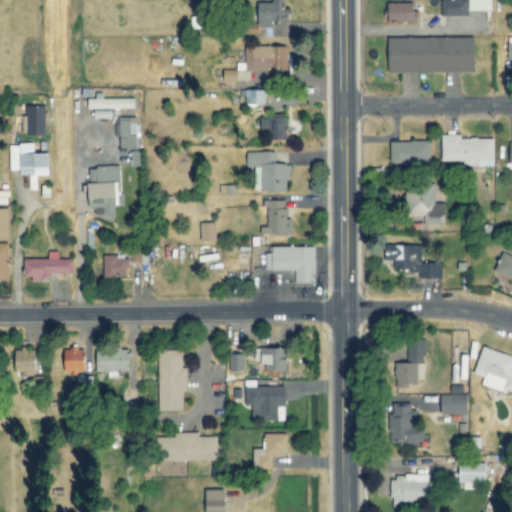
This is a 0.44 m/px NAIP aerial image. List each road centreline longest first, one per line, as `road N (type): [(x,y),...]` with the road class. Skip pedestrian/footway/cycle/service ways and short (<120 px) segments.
road 1 (residential): [(511,319),(459,309),(0,313)]
road 2 (tertiary): [(343,511),(341,0)]
road 3 (residential): [(511,105),(342,106)]
